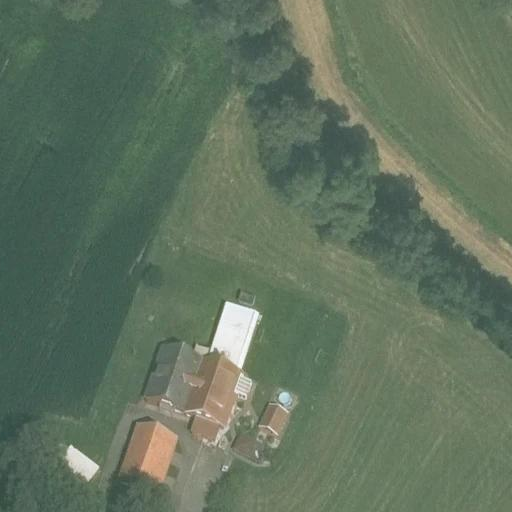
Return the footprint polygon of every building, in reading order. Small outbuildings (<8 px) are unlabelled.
[(210,372),(244,383),(264,323),(230,311),(210,372)] [(177,419),(187,423),(205,370),(164,356),(146,409),(166,416),(177,419)] [(247,386),(248,384),(244,383),(210,372),(205,370),(187,423),(198,427),(225,435),(230,437),(241,405),(247,386)] [(258,390),(247,386),(241,405),(252,408),(258,390)] [(296,423),(273,412),(262,436),(285,447),(296,423)] [(225,435),(198,427),(193,441),(220,450),(225,435)] [(164,503),(184,450),(143,434),(122,487),(164,503)] [(242,437),(236,454),(266,464),(272,447),(242,437)] [(79,511),(86,502),(104,478),(70,453),(40,492),(67,511),(79,511)]
